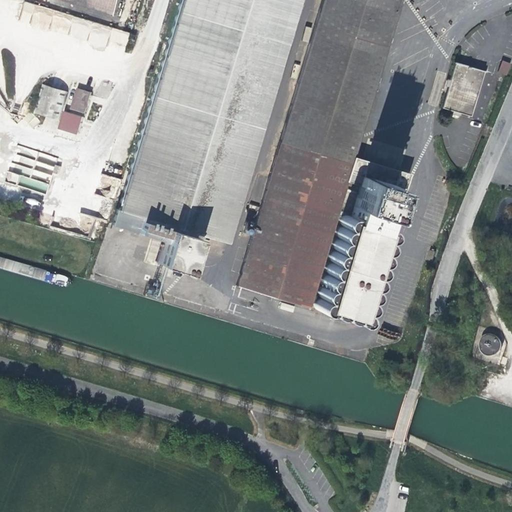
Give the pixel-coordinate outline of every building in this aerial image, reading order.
[(67,0),(116,18),(122,0),(67,0)] [(160,240),(155,258),(159,260),(158,265),(182,272),(189,249),(198,252),(200,247),(204,248),(206,242),(201,240),(202,236),(223,243),(296,0),(180,0),(112,226),(160,240)] [(344,176),(350,158),(398,0),(320,0),(234,287),(304,309),(333,212),(343,215),(355,219),(369,223),(377,226),(379,216),(389,185),(368,178),(367,180),(358,177),(357,180),(344,176)] [(33,13),(33,22),(43,22),(44,4),(25,4),(25,12),(33,13)] [(125,46),(129,34),(79,18),(72,40),(104,50),(107,40),(125,46)] [(497,72),(506,76),(511,64),(503,60),(497,72)] [(438,110),(467,118),(480,73),(452,64),(438,110)] [(21,111),(25,113),(47,119),(56,91),(29,82),(21,111)] [(99,151),(108,122),(86,115),(81,130),(65,125),(63,131),(75,135),(73,143),(99,151)] [(46,122),(24,116),(23,120),(21,128),(42,135),(46,122)] [(405,175),(350,158),(344,176),(357,180),(358,177),(367,180),(368,178),(389,185),(379,216),(392,220),(405,175)] [(340,215),(339,216),(337,217),(336,219),(335,222),(336,225),(338,226),(341,227),(343,227),(345,226),(347,224),(347,222),(347,220),(346,218),(346,217),(343,215),(340,215)] [(357,220),(355,219),(354,219),(351,219),(349,220),(348,222),(347,225),(348,227),(349,229),(350,230),(353,231),(355,231),(356,230),(358,229),(359,227),(360,225),(359,223),(359,222),(357,220)] [(369,223),(367,223),(366,223),(364,223),(362,224),(360,225),(360,227),(360,230),(361,232),(362,234),(363,234),(365,235),(367,235),(369,234),(371,232),(372,230),(371,227),(370,225),(369,223)] [(382,228),(380,226),(378,226),(374,227),(372,229),(371,231),(371,233),(372,235),(374,238),(376,238),(378,238),(380,238),(382,237),(383,235),(384,232),(383,230),(382,228)] [(248,236),(250,230),(241,227),(239,233),(248,236)] [(334,228),(334,229),(333,229),(332,230),(332,231),(332,234),(332,235),(333,237),(334,238),(335,239),(338,239),(339,239),(342,238),(343,236),(343,235),(344,234),(344,231),(343,231),(342,229),(341,228),(339,227),(336,227),(334,228)] [(345,232),(344,233),(344,234),(343,235),(343,236),(343,237),(344,240),(345,242),(347,242),(349,243),(350,243),(353,242),(355,241),(356,239),(356,237),(356,235),(355,233),(353,231),(350,230),(348,231),(345,232)] [(357,237),(356,239),(356,240),(356,242),(356,244),(358,246),(359,246),(360,247),(362,247),(364,247),(366,245),(367,244),(368,242),(368,241),(368,238),(367,236),(365,235),(363,234),(361,234),(359,235),(357,237)] [(374,238),(371,238),(370,239),(368,241),(368,243),(368,244),(368,247),(369,249),(371,250),(373,251),(375,251),(378,249),(380,247),(380,245),(380,243),(379,241),(378,239),(376,238),(374,238)] [(330,240),(329,242),(328,242),(328,245),(328,248),(330,250),(332,251),(334,251),(336,251),(338,250),(340,248),(340,246),(340,244),(340,242),(339,242),(337,240),(335,239),(333,239),(331,239),(330,240)] [(345,242),(342,244),(340,246),(340,248),(340,250),(340,251),(341,253),(342,254),(345,255),(346,255),(348,255),(351,253),(352,251),(352,250),(352,248),(351,245),(349,243),(347,242),(345,242)] [(356,247),(354,248),(352,250),(352,251),(352,254),(353,256),(355,258),(356,259),(357,259),(358,259),(360,259),(361,258),(363,257),(364,255),(364,254),(364,251),(364,249),(362,247),(360,247),(359,246),(356,247)] [(424,251),(419,249),(416,259),(421,260),(424,251)] [(368,251),(366,252),(365,253),(364,254),(364,255),(364,257),(365,259),(366,261),(368,262),(371,262),(373,262),(374,261),(376,259),(376,257),(376,255),(374,251),(372,250),(370,250),(368,251)] [(332,251),(329,251),(328,251),(327,252),(325,254),(324,256),(324,258),(324,260),(326,262),(327,263),(330,264),(333,263),(335,262),(336,260),(336,258),(336,256),(335,253),(333,252),(332,251)] [(341,255),(339,256),(338,256),(336,258),(336,262),(337,265),(339,267),(342,267),(345,267),(346,266),(348,263),(348,262),(349,260),(348,257),(345,256),(344,255),(342,255),(341,255)] [(350,260),(349,262),(348,262),(348,263),(348,265),(349,267),(350,270),(351,270),(353,271),(354,271),(357,271),(359,269),(360,267),(361,264),(360,263),(359,261),(358,259),(357,259),(356,259),(355,258),(353,258),(350,260)] [(364,262),(362,264),(361,265),(360,267),(360,269),(361,272),(362,273),(364,274),(368,274),(369,274),(371,272),(372,271),(373,268),(372,267),(371,264),(370,263),(368,263),(366,262),(364,262)] [(333,271),(333,269),(332,267),(331,265),(328,263),(327,263),(325,263),(324,264),(322,265),(320,268),(320,271),(322,273),(323,274),(325,275),(327,276),(329,275),(331,274),(332,273),(333,271)] [(337,267),(336,267),(335,268),(334,269),(333,271),(332,274),(333,276),(334,277),(337,279),(339,279),(341,279),(343,278),(344,277),(345,275),(345,273),(344,270),(344,269),(342,268),(339,267),(337,267)] [(349,271),(346,272),(345,274),(345,275),(344,276),(344,278),(345,279),(346,281),(347,282),(349,283),(350,283),(353,283),(355,281),(356,279),(357,279),(357,276),(356,274),(356,273),(354,272),(354,271),(353,271),(351,270),(349,271)] [(358,276),(358,277),(357,277),(357,279),(356,279),(356,281),(357,283),(358,285),(361,286),(364,286),(367,285),(368,283),(369,281),(368,278),(367,276),(365,275),(363,274),(360,275),(358,276)] [(328,278),(326,276),(325,275),(322,275),(319,276),(317,278),(317,280),(317,283),(318,285),(320,287),(321,287),(324,288),(326,287),(328,285),(329,283),(329,281),(328,279),(328,278)] [(334,279),(331,280),(329,283),(328,286),(329,287),(329,289),(331,290),(332,291),(333,291),(336,291),(337,291),(340,289),(341,288),(341,287),(341,284),(341,283),(339,281),(337,279),(336,279),(334,279)] [(345,283),(343,283),(343,284),(342,285),(341,287),(341,288),(341,290),(341,292),(342,293),(344,295),(345,295),(346,295),(348,295),(350,294),(352,293),(353,291),(353,289),(353,287),(352,285),(351,284),(349,283),(347,282),(345,283)] [(357,287),(355,288),(354,289),(353,291),(353,293),(354,296),(356,298),(357,298),(359,299),(362,298),(363,297),(364,295),(365,293),(365,291),(364,290),(363,288),(361,287),(359,286),(357,287)] [(315,289),(314,291),(313,291),(313,292),(313,294),(313,296),(315,298),(316,299),(317,299),(318,299),(320,300),(323,299),(324,297),(325,296),(325,295),(325,292),(325,290),(323,288),(321,287),(319,287),(317,287),(315,289)] [(331,291),(328,292),(326,293),(325,295),(325,296),(325,298),(326,301),(327,302),(328,303),(329,303),(330,303),(332,303),(334,303),(336,301),(337,298),(337,296),(336,294),(334,292),(333,291),(332,291),(331,291)] [(338,297),(337,300),(337,303),(338,305),(340,306),(341,306),(342,307),(344,307),(346,306),(348,305),(349,303),(349,301),(349,299),(348,297),(346,295),(345,295),(344,295),(342,295),(340,296),(338,297)] [(352,299),(350,301),(349,303),(349,305),(350,307),(351,309),(353,310),(356,311),(357,310),(360,308),(361,306),(361,304),(361,301),(359,300),(357,299),(354,298),(352,299)] [(314,299),(311,301),(309,303),(309,305),(310,308),(312,311),(314,311),(315,312),(316,312),(318,311),(319,310),(321,309),(321,307),(322,307),(322,305),(321,302),(319,300),(318,299),(317,299),(316,299),(314,299)] [(328,303),(326,303),(325,303),(323,305),(322,307),(321,307),(321,311),(322,312),(323,314),(327,315),(328,315),(331,314),(332,313),(333,312),(333,311),(334,310),(334,308),(333,307),(333,306),(332,305),(330,303),(329,303),(328,303)] [(333,311),(333,314),(334,316),(335,318),(338,319),(341,319),(342,319),(344,317),(345,316),(346,315),(346,312),(345,309),(344,308),(342,307),(341,306),(338,306),(336,308),(334,309),(333,311)] [(345,316),(346,319),(347,321),(350,322),(352,323),(354,322),(356,320),(357,318),(357,316),(357,314),(356,313),(354,311),(352,310),(350,310),(347,312),(346,314),(346,315),(345,316)] [(484,347),(484,350),(506,356),(507,355),(509,351),(509,349),(509,347),(508,342),(506,341),(503,338),(500,336),(498,336),(494,336),(491,337),(488,339),(485,343),(484,347)] [(504,358),(506,356),(484,350),(486,354),(488,357),(490,358),(493,360),(496,360),(500,360),(504,358)]
